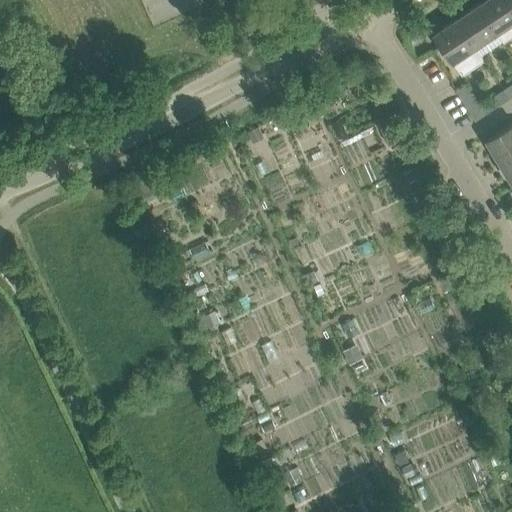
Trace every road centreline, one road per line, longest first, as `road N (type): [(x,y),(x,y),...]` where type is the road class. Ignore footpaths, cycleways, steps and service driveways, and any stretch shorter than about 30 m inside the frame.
road 1 (unclassified): [(0,191),(151,129),(334,36)]
road 2 (residential): [(511,259),(369,19)]
